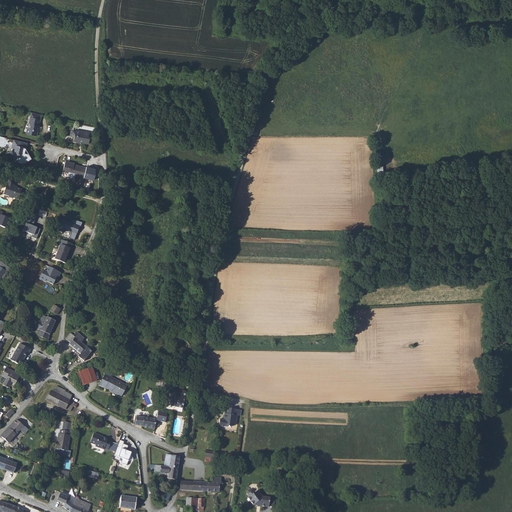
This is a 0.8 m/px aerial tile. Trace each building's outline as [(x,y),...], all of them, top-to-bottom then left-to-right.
[(40,119),(30,116),(29,123),(30,123),(29,128),(27,128),(26,132),(37,135),(38,131),(41,131),(42,126),(39,125),(40,119)] [(88,136),(89,132),(75,129),(75,130),(70,129),(69,135),(74,136),(73,140),(78,141),(80,141),(88,142),(89,136),(88,136)] [(28,145),(14,142),(12,150),(15,151),(14,158),(13,163),(23,166),(24,161),(23,160),(25,156),(26,150),(27,150),(28,145)] [(66,164),(64,175),(85,180),(88,170),(77,168),(75,168),(76,166),(66,164)] [(22,190),(17,188),(17,189),(14,188),(14,186),(16,182),(9,180),(4,195),(9,196),(9,198),(13,199),(14,198),(19,200),(22,190)] [(3,211),(0,210),(0,225),(5,227),(9,218),(1,215),(3,211)] [(70,238),(75,240),(77,232),(79,233),(83,223),(74,220),(73,223),(62,220),(60,227),(72,232),(70,238)] [(37,239),(41,229),(26,223),(23,230),(33,235),(32,237),(37,239)] [(67,257),(71,246),(61,242),(53,261),(63,265),(65,260),(64,259),(66,256),(67,257)] [(61,275),(49,269),(47,273),(43,272),(39,280),(53,287),(55,282),(57,282),(61,275)] [(56,317),(59,311),(53,307),(49,313),(56,317)] [(37,338),(46,342),(55,323),(42,318),(39,325),(38,324),(34,331),(40,334),(37,338)] [(73,338),(70,335),(65,341),(66,341),(69,344),(68,346),(79,355),(85,348),(81,345),(84,341),(76,334),(73,338)] [(30,351),(19,346),(10,362),(20,367),(26,356),(27,356),(30,351)] [(14,389),(20,377),(4,368),(4,369),(6,371),(2,378),(5,380),(6,382),(3,387),(8,390),(10,387),(14,389)] [(121,398),(126,388),(106,376),(99,386),(105,390),(105,388),(121,398)] [(178,386),(164,384),(163,390),(173,392),(170,406),(176,407),(175,409),(182,410),(184,403),(182,403),(183,400),(184,400),(185,393),(177,391),(178,386)] [(50,392),(46,401),(56,407),(61,398),(61,399),(64,394),(65,393),(56,389),(53,394),(50,392)] [(61,398),(56,407),(64,411),(66,408),(70,411),(72,408),(75,410),(76,407),(69,403),(72,398),(64,394),(61,399),(61,398)] [(222,419),(218,418),(217,425),(226,427),(228,427),(230,426),(233,425),(234,424),(235,415),(232,414),(233,409),(226,408),(225,413),(223,413),(222,419)] [(4,417),(9,420),(14,414),(10,411),(10,410),(4,417)] [(158,411),(156,421),(155,425),(159,426),(160,421),(165,422),(168,413),(158,411)] [(142,428),(143,419),(136,418),(134,427),(142,428)] [(156,421),(143,419),(142,428),(154,430),(155,425),(156,421)] [(24,427),(20,425),(17,422),(0,439),(8,444),(20,431),(24,427)] [(63,423),(62,433),(69,434),(70,435),(72,425),(68,424),(63,423)] [(20,431),(24,434),(23,435),(24,436),(28,431),(24,427),(20,431)] [(56,445),(55,452),(58,452),(57,457),(69,459),(70,454),(66,453),(69,438),(68,438),(69,434),(62,433),(59,433),(59,436),(58,436),(56,446),(56,445)] [(102,435),(94,433),(91,442),(96,444),(95,446),(104,449),(105,448),(108,449),(109,449),(111,441),(112,440),(108,439),(108,438),(102,436),(102,435)] [(121,463),(127,465),(129,460),(134,459),(132,452),(127,450),(129,445),(123,444),(124,441),(120,440),(116,452),(115,455),(123,459),(121,463)] [(118,444),(111,441),(109,449),(116,452),(118,444)] [(178,457),(166,455),(164,467),(177,469),(178,457)] [(9,462),(0,458),(0,469),(5,472),(9,462)] [(16,465),(9,462),(5,472),(13,474),(13,473),(16,474),(19,467),(16,465)] [(161,467),(160,473),(166,475),(166,479),(169,480),(168,483),(174,484),(175,478),(177,469),(164,467),(161,467)] [(98,477),(99,473),(84,468),(83,473),(98,477)] [(204,491),(219,491),(219,486),(222,486),(222,482),(221,482),(221,478),(215,477),(210,482),(205,483),(204,491)] [(252,488),(249,487),(246,489),(246,493),(248,495),(247,496),(252,503),(255,503),(256,503),(256,504),(259,505),(259,504),(267,505),(269,496),(262,495),(257,488),(254,491),(252,488)] [(64,505),(63,508),(68,511),(69,511),(75,500),(76,498),(68,497),(66,500),(60,496),(57,502),(64,505)] [(136,501),(121,497),(119,509),(134,511),(136,501)] [(197,511),(197,508),(198,499),(190,499),(189,501),(190,506),(190,511),(197,511)] [(75,500),(69,511),(87,511),(88,511),(86,510),(87,507),(77,502),(77,501),(75,500)] [(14,511),(15,508),(0,502),(0,511),(14,511)]
